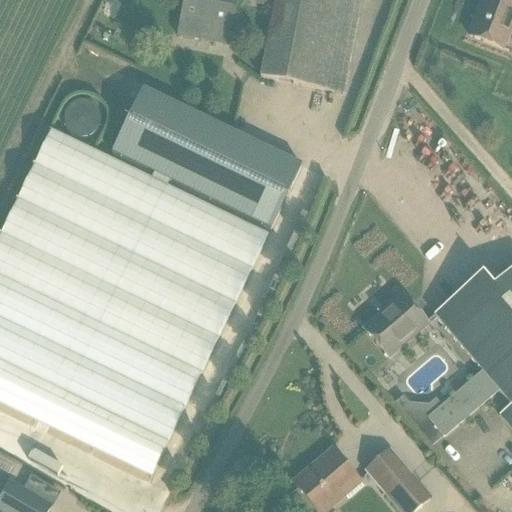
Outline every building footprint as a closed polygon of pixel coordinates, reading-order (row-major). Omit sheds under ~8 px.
[(184,0),(180,20),(209,25),(232,29),(236,0),(184,0)] [(265,0),(275,2),(260,80),(333,94),(350,0),(265,0)] [(511,0),(488,0),(480,21),(476,22),(469,39),(488,46),(502,51),(511,27),(511,0)] [(180,20),(177,39),(205,44),(209,25),(180,20)] [(491,83),(489,94),(506,96),(507,85),(491,83)] [(153,176),(151,182),(167,189),(170,184),(270,232),(301,167),(142,91),(111,156),(153,176)] [(0,238),(0,365),(167,446),(201,377),(268,238),(167,189),(151,182),(51,133),(0,238)] [(480,280),(434,319),(447,334),(481,374),(498,394),(511,408),(500,418),(511,431),(511,274),(491,293),(480,280)] [(427,327),(418,316),(405,301),(383,319),(380,317),(364,331),(388,360),(427,327)] [(403,399),(394,406),(415,431),(427,420),(443,439),(444,440),(491,400),(474,380),(441,408),(435,401),(428,407),(408,406),(403,399)] [(328,511),(360,485),(344,467),(332,452),(314,467),(317,471),(296,489),(315,511),(328,511)] [(366,473),(399,511),(416,511),(431,500),(390,452),(366,473)] [(9,484),(0,500),(0,511),(49,511),(51,508),(9,484)]
